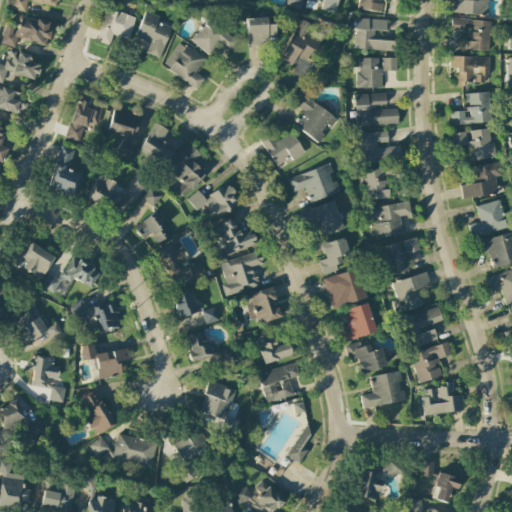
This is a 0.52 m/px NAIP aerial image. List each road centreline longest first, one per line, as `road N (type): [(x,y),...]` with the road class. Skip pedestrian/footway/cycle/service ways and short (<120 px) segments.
road 1 (residential): [(479,511),(495,440),(491,400),(426,159),(418,79),(425,0)]
road 2 (residential): [(337,435),(275,220),(240,158),(177,106),(72,61)]
road 3 (residential): [(15,204),(86,229),(128,262),(163,357),(158,404)]
road 4 (residential): [(88,0),(72,61),(0,228)]
road 5 (residential): [(337,435),(511,440)]
road 6 (residential): [(220,136),(262,99),(264,81),(238,79),(206,123)]
